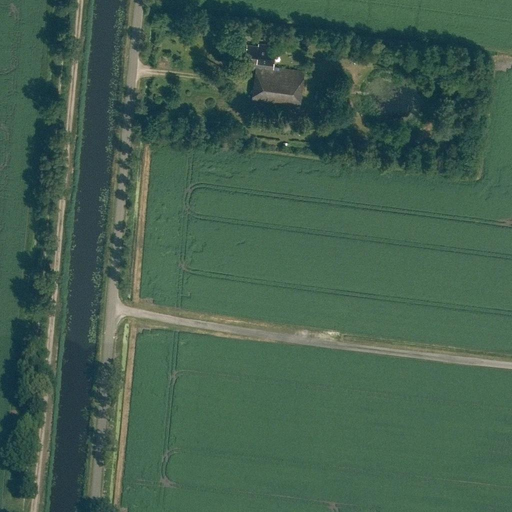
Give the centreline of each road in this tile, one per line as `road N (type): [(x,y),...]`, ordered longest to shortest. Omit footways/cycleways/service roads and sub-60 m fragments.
road 1 (unclassified): [(92,511),(139,0)]
road 2 (track): [(82,0),(39,511)]
